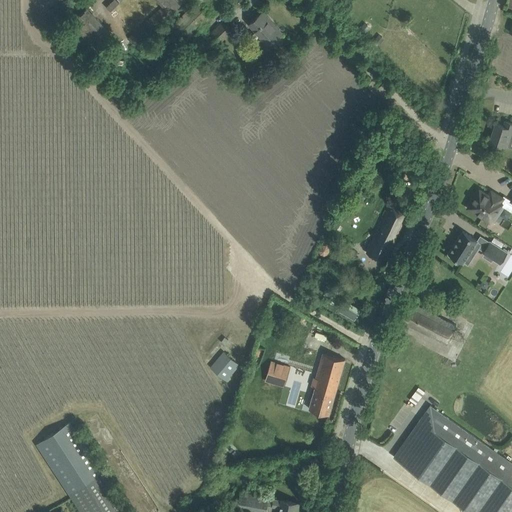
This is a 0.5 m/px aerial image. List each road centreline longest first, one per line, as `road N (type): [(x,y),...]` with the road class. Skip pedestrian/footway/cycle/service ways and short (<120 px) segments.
road 1 (tertiary): [(334,511),(376,348),(450,147)]
road 2 (unclassified): [(450,147),(305,0)]
road 3 (tertiary): [(450,147),(495,0)]
